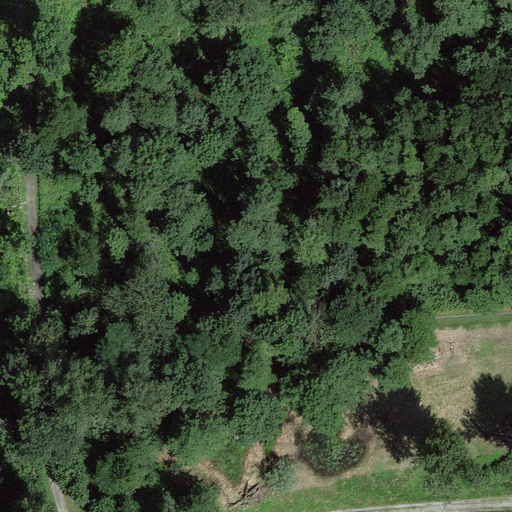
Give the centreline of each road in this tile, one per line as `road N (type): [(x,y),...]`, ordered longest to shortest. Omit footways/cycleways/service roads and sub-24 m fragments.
road 1 (track): [(511,321),(44,359)]
road 2 (track): [(44,359),(20,0)]
road 3 (track): [(57,511),(44,359)]
